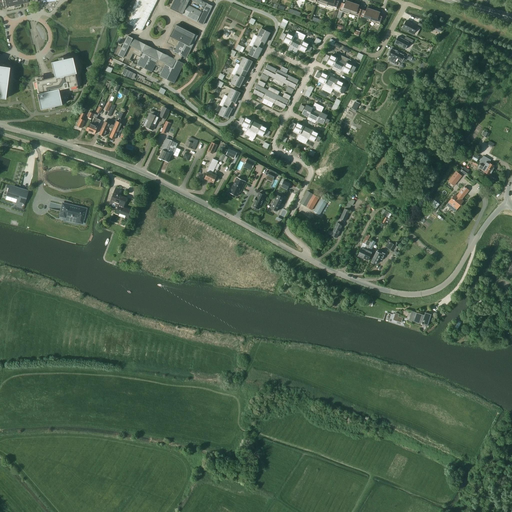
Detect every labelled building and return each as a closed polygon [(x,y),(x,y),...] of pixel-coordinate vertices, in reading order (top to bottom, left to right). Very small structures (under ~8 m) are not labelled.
[(135,10),(128,24),(134,27),(132,30),(135,31),(137,28),(142,31),(157,0),(136,0),(132,9),(135,10)] [(203,25),(212,6),(200,0),(199,0),(176,0),(173,8),(180,12),(180,13),(203,25)] [(335,0),(327,0),(325,7),(335,10),(338,2),(335,1),(335,0)] [(348,15),(352,3),(345,1),(344,4),(341,3),(336,17),(340,18),(342,12),(348,15)] [(359,5),(352,3),(348,15),(358,18),(361,10),(358,9),(359,5)] [(369,22),(373,10),(366,8),(365,11),(362,10),(359,18),(369,22)] [(379,13),(373,10),(369,22),(379,25),(381,17),(378,16),(379,13)] [(406,21),(402,29),(413,34),(417,27),(406,21)] [(176,25),(167,43),(174,46),(172,51),(177,53),(174,59),(128,36),(122,48),(118,46),(115,54),(129,61),(133,54),(141,57),(137,65),(152,72),(155,65),(163,69),(160,76),(174,83),(184,64),(179,62),(182,56),(187,58),(198,36),(176,25)] [(256,36),(254,41),(264,46),(270,33),(261,29),(257,37),(256,36)] [(294,47),(300,35),(296,33),(294,36),(288,34),(287,36),(286,35),(283,33),(280,38),(284,40),(285,40),(284,42),(294,47)] [(303,41),(304,39),(304,37),(300,35),(294,47),(304,52),(305,50),(307,51),(306,51),(310,53),(312,48),(309,46),(308,46),(309,44),(303,41)] [(404,40),(398,37),(394,44),(399,46),(402,48),(405,49),(408,45),(410,46),(413,40),(406,37),(404,40)] [(264,46),(254,41),(251,46),(252,47),(249,55),(257,59),(264,46)] [(388,56),(391,57),(389,61),(397,65),(399,61),(401,62),(404,56),(391,50),(388,56)] [(337,69),(343,57),(339,55),(336,53),(334,57),(331,55),(330,57),(329,57),(329,56),(326,55),(324,60),(327,61),(328,62),(327,64),(337,69)] [(74,69),(72,58),(63,60),(62,57),(58,58),(58,61),(51,63),(54,78),(36,82),(39,93),(38,94),(37,94),(40,110),(48,108),(49,108),(50,110),(54,109),(54,107),(61,105),(58,89),(76,85),(73,74),(75,74),(75,70),(74,69)] [(349,64),(351,61),(348,59),(343,57),(337,69),(348,74),(349,71),(350,72),(353,73),(355,70),(356,67),(353,66),(352,65),(349,64)] [(239,65),(236,70),(246,75),(252,62),(244,58),(240,65),(239,65)] [(288,75),(278,70),(277,71),(276,70),(277,69),(267,65),(266,68),(264,68),(262,72),(263,73),(261,77),(260,81),(259,81),(257,85),(256,84),(254,89),(255,90),(253,93),(262,98),(263,97),(264,98),(274,103),(275,103),(275,104),(284,109),(286,105),(287,106),(290,101),(288,101),(291,96),(290,96),(292,93),(294,88),(296,89),(298,84),(297,84),(298,80),(289,76),(288,76),(288,75)] [(0,98),(0,99),(5,99),(9,68),(0,66),(0,98)] [(133,73),(125,69),(122,75),(131,79),(133,73)] [(246,75),(236,70),(234,75),(235,75),(231,83),(240,87),(246,75)] [(323,88),(327,90),(333,78),(323,73),(318,81),(324,84),(323,88)] [(342,86),(343,83),(333,78),(327,90),(331,92),(333,89),(339,91),(340,89),(341,89),(344,91),(346,87),(343,86),(342,86)] [(226,96),(224,101),(234,106),(240,93),(231,89),(228,97),(226,96)] [(234,106),(224,101),(221,106),(223,107),(219,115),(227,119),(234,106)] [(302,114),(312,119),(318,107),(314,105),(312,108),(306,105),(305,107),(304,107),(301,105),(299,110),(302,112),(302,111),(303,112),(302,114)] [(164,107),(160,116),(165,119),(169,110),(164,107)] [(321,113),(323,109),(318,107),(312,119),(323,124),(324,121),(325,122),(328,124),(330,120),(327,119),(326,118),(327,115),(321,113)] [(151,110),(147,120),(149,121),(146,127),(153,130),(159,117),(155,115),(156,113),(151,110)] [(86,114),(82,112),(79,119),(80,120),(77,126),(82,129),(85,121),(83,120),(86,114)] [(251,135),(257,123),(246,118),(245,120),(244,119),(241,117),(239,122),(242,124),(243,124),(242,126),(248,129),(246,133),(251,135)] [(89,123),(86,131),(90,132),(91,133),(97,119),(95,118),(92,124),(89,123)] [(112,129),(113,129),(110,137),(115,140),(122,124),(118,122),(120,119),(117,118),(117,119),(115,124),(114,124),(114,125),(112,129)] [(97,119),(91,133),(95,135),(96,132),(100,124),(101,121),(99,120),(97,119)] [(163,129),(161,132),(166,134),(167,131),(168,129),(170,125),(171,123),(166,121),(166,123),(163,129)] [(112,129),(114,125),(105,122),(99,134),(104,137),(108,127),(112,129)] [(267,128),(257,123),(251,135),(255,137),(257,134),(263,137),(264,134),(265,135),(268,137),(270,132),(267,130),(267,131),(266,130),(267,128)] [(298,138),(302,140),(308,128),(298,123),(297,125),(296,125),(296,124),(293,123),(290,128),(293,129),(294,129),(293,132),(299,134),(298,138)] [(318,136),(317,136),(318,133),(308,128),(302,140),(306,142),(308,139),(314,142),(315,139),(316,139),(316,140),(319,141),(321,138),(318,136)] [(170,147),(172,141),(166,139),(161,150),(162,150),(159,158),(163,160),(170,147)] [(170,147),(163,160),(168,162),(172,154),(172,155),(177,144),(172,141),(170,147)] [(188,141),(186,147),(191,149),(194,151),(197,145),(193,143),(188,141)] [(484,148),(490,151),(494,144),(489,141),(484,148)] [(212,142),(208,151),(213,154),(217,145),(212,142)] [(234,158),(237,153),(229,149),(226,155),(234,158)] [(221,153),(219,159),(225,162),(228,156),(221,153)] [(479,164),(480,164),(492,171),(495,166),(489,163),(491,160),(483,156),(479,164)] [(217,163),(218,161),(213,159),(207,172),(208,172),(205,178),(204,179),(209,181),(217,164),(217,163)] [(220,165),(217,164),(209,181),(214,183),(215,180),(217,181),(219,180),(219,177),(217,176),(215,175),(220,165)] [(492,171),(480,164),(478,168),(482,170),(481,171),(481,173),(482,173),(483,173),(484,172),(490,175),(492,171)] [(456,172),(449,182),(454,186),(461,176),(456,172)] [(237,178),(230,193),(237,196),(241,189),(242,189),(245,182),(237,178)] [(284,180),(281,187),(287,190),(290,183),(284,180)] [(28,191),(23,189),(9,185),(6,195),(18,199),(16,203),(23,206),(24,204),(24,205),(28,191)] [(289,190),(297,194),(299,189),(291,185),(289,190)] [(449,202),(446,205),(451,209),(453,206),(457,209),(463,201),(461,200),(469,190),(464,187),(457,196),(455,195),(449,202)] [(122,191),(116,188),(109,205),(118,208),(116,213),(129,218),(132,210),(124,207),(128,198),(120,196),(122,191)] [(306,206),(313,194),(307,191),(300,203),(306,206)] [(255,202),(253,206),(253,207),(258,210),(258,209),(259,209),(265,196),(259,193),(257,198),(256,197),(254,202),(255,202)] [(313,194),(306,206),(306,207),(312,210),(319,198),(313,194)] [(272,206),(271,208),(272,208),(271,210),(276,212),(276,211),(277,211),(283,198),(277,195),(276,197),(274,200),(275,200),(272,206)] [(351,208),(355,200),(350,198),(346,206),(351,208)] [(321,200),(320,202),(314,211),(320,215),(327,203),(321,200)] [(60,213),(60,216),(65,217),(66,215),(71,216),(73,217),(73,216),(78,217),(77,222),(82,224),(83,219),(86,209),(70,205),(70,207),(62,205),(60,213)] [(344,208),(339,218),(345,221),(350,211),(344,208)] [(343,225),(337,223),(332,232),(329,231),(327,234),(337,238),(343,225)] [(370,243),(370,242),(367,241),(370,236),(366,235),(362,243),(363,243),(361,247),(362,248),(358,256),(363,258),(370,243)] [(370,243),(363,258),(368,261),(372,253),(369,251),(370,249),(371,249),(375,242),(372,240),(370,243)] [(374,256),(371,262),(376,264),(379,258),(382,260),(385,254),(377,250),(374,256)] [(424,315),(412,311),(409,321),(422,325),(422,324),(428,326),(431,314),(425,312),(424,315)]
